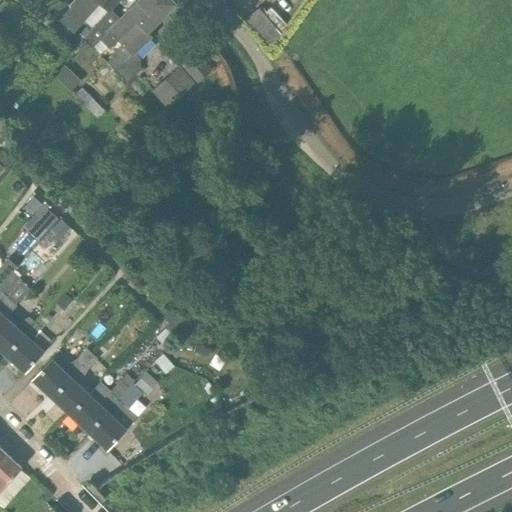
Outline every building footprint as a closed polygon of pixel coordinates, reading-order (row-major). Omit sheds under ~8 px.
[(72,7),(61,22),(84,41),(111,10),(119,0),(76,0),(71,6),(72,7)] [(111,10),(84,41),(93,49),(102,40),(110,50),(119,41),(126,32),(130,36),(139,26),(136,24),(148,10),(143,6),(148,0),(157,0),(163,6),(153,16),(157,20),(175,5),(170,0),(138,0),(119,20),(111,10)] [(152,36),(146,30),(157,20),(153,16),(163,6),(157,0),(148,0),(143,6),(148,10),(136,24),(139,26),(130,36),(126,32),(119,41),(122,45),(111,56),(112,59),(107,64),(114,71),(110,75),(121,89),(134,76),(122,63),(130,54),(132,55),(152,36)] [(269,47),(281,35),(258,9),(245,21),(269,47)] [(196,85),(211,71),(194,53),(179,67),(196,85)] [(72,93),(79,85),(82,83),(65,67),(55,77),(72,93)] [(167,110),(193,85),(177,68),(151,93),(167,110)] [(91,99),(79,85),(72,93),(84,105),(97,119),(105,111),(92,98),(91,99)] [(39,240),(58,219),(47,209),(28,231),(39,240)] [(0,325),(11,313),(16,307),(6,298),(21,281),(13,273),(0,287),(0,325)] [(57,303),(64,309),(72,299),(65,294),(57,303)] [(176,338),(186,327),(188,325),(171,309),(163,318),(169,325),(166,328),(176,338)] [(22,322),(11,313),(0,325),(0,350),(6,356),(36,324),(29,317),(22,322)] [(25,373),(44,351),(49,345),(38,335),(41,328),(36,324),(6,356),(25,373)] [(52,398),(92,356),(86,350),(76,360),(62,368),(53,359),(32,380),(52,398)] [(175,368),(164,355),(156,362),(166,375),(175,368)] [(70,416),(90,395),(80,385),(87,371),(97,361),(92,356),(52,398),(70,416)] [(130,386),(123,379),(110,392),(102,383),(90,395),(70,416),(89,434),(134,386),(132,384),(130,386)] [(107,450),(136,419),(127,410),(143,394),(134,386),(89,434),(107,450)] [(0,492),(21,468),(5,453),(0,458),(0,492)]
